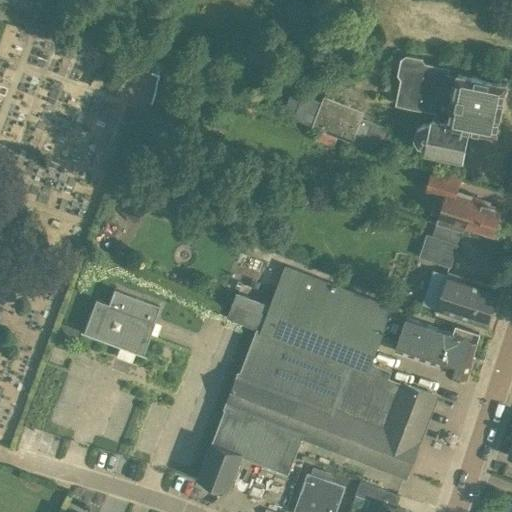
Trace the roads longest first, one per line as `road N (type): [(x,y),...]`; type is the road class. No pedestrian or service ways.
road 1 (residential): [(0,455),(189,511)]
road 2 (tertiary): [(455,511),(511,347)]
